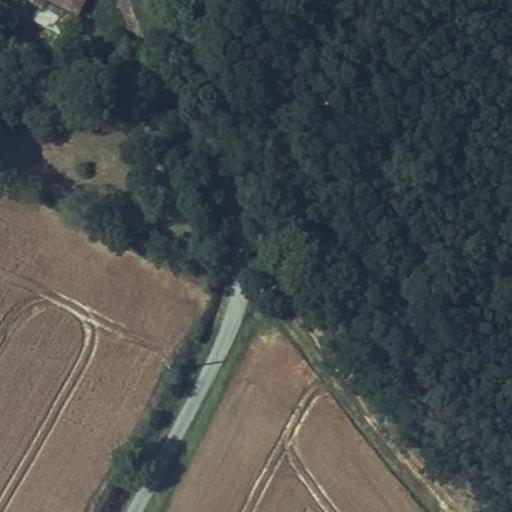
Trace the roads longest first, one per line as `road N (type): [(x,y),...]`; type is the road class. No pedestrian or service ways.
road 1 (unclassified): [(204,0),(193,87),(239,260),(232,315),(127,511)]
road 2 (track): [(239,260),(435,511)]
